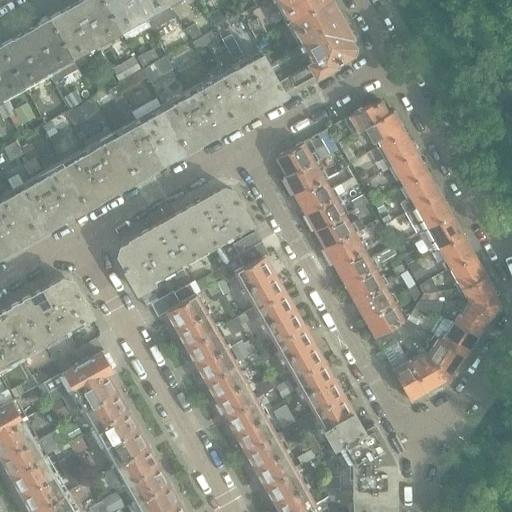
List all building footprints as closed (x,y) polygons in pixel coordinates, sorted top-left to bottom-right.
[(71,58),(120,31),(102,0),(80,0),(49,18),(71,58)] [(168,3),(166,0),(102,0),(120,31),(144,17),(151,30),(175,16),(168,3)] [(277,0),(288,20),(323,0),(277,0)] [(345,26),(341,19),(329,0),(323,0),(288,20),(310,59),(308,61),(309,64),(314,75),(333,64),(332,62),(351,52),(352,46),(348,37),(350,36),(344,26),(345,26)] [(224,21),(218,10),(207,17),(213,27),(224,21)] [(257,17),(246,24),(254,38),(265,32),(257,17)] [(0,45),(23,86),(71,58),(49,18),(0,45)] [(239,58),(226,34),(228,33),(223,24),(214,28),(219,36),(228,52),(233,61),(239,58)] [(210,41),(219,36),(214,28),(192,41),(197,50),(211,42),(210,41)] [(165,55),(185,44),(181,37),(161,47),(165,55)] [(0,98),(23,86),(0,45),(0,98)] [(158,59),(152,49),(136,58),(142,68),(158,59)] [(234,120),(314,75),(309,64),(278,82),(261,52),(211,80),(234,120)] [(109,68),(100,54),(92,59),(101,73),(109,68)] [(147,83),(172,69),(165,57),(140,70),(144,78),(147,83)] [(119,81),(140,70),(133,58),(112,70),(119,81)] [(120,92),(144,78),(140,70),(115,84),(120,92)] [(186,147),(234,120),(211,80),(163,108),(186,147)] [(186,147),(163,108),(136,123),(116,87),(109,91),(129,127),(112,136),(135,176),(186,147)] [(74,90),(63,97),(70,109),(82,102),(74,90)] [(91,98),(78,105),(86,120),(99,113),(91,98)] [(363,126),(387,113),(381,101),(378,101),(377,102),(376,101),(372,102),(343,119),(352,135),(364,128),(363,126)] [(2,105),(1,104),(0,104),(0,115),(2,119),(8,116),(2,105)] [(34,117),(27,104),(14,111),(21,125),(34,117)] [(392,110),(387,113),(363,126),(364,128),(371,141),(375,139),(379,145),(404,131),(392,110)] [(51,121),(42,126),(49,137),(57,132),(51,121)] [(416,152),(404,131),(379,145),(385,156),(376,162),(382,171),(391,166),(416,152)] [(85,204),(135,176),(112,136),(63,164),(85,204)] [(355,159),(344,139),(338,143),(349,163),(355,159)] [(311,154),(309,150),(304,140),(278,155),(276,160),(284,174),(283,175),(283,176),(314,159),(316,162),(317,161),(313,153),(311,154)] [(427,172),(416,152),(391,166),(403,186),(427,172)] [(39,169),(33,159),(28,162),(34,172),(39,169)] [(321,171),(319,168),(316,162),(314,159),(283,176),(293,194),(324,177),(326,179),(327,178),(322,170),(321,171)] [(34,172),(28,162),(22,165),(28,175),(34,172)] [(36,232),(85,204),(63,164),(13,192),(36,232)] [(336,188),(333,189),(332,188),(331,188),(326,179),(324,177),(293,194),(303,211),(334,194),(335,197),(344,192),(357,184),(346,167),(339,172),(343,179),(334,184),(336,188)] [(439,193),(427,172),(403,186),(409,197),(399,203),(405,212),(439,193)] [(251,225),(230,189),(222,187),(182,209),(206,251),(251,225)] [(382,198),(378,190),(367,196),(371,204),(382,198)] [(0,251),(36,232),(13,192),(0,199),(0,251)] [(451,213),(439,193),(405,212),(412,226),(415,224),(419,231),(451,213)] [(341,206),(339,203),(335,197),(334,194),(303,211),(312,228),(343,211),(345,214),(347,213),(342,205),(341,206)] [(354,209),(366,202),(362,195),(350,202),(354,209)] [(374,217),(367,203),(355,209),(363,223),(374,217)] [(206,251),(182,209),(138,234),(162,276),(206,251)] [(348,221),(345,214),(343,211),(312,228),(323,247),(353,230),(355,232),(357,231),(352,223),(350,224),(348,221)] [(462,234),(451,213),(419,231),(417,232),(430,253),(438,248),(462,234)] [(391,220),(388,215),(380,220),(383,225),(391,220)] [(386,237),(380,227),(375,230),(373,237),(376,242),(386,237)] [(358,238),(355,232),(353,230),(323,247),(333,265),(363,248),(364,250),(366,248),(362,240),(360,241),(358,238)] [(404,239),(400,233),(396,231),(389,235),(395,245),(404,239)] [(267,253),(261,241),(259,242),(253,232),(231,244),(237,254),(236,255),(242,266),(263,255),(267,253)] [(162,276),(138,234),(129,239),(130,240),(122,245),(118,256),(123,265),(122,266),(136,290),(162,276)] [(474,254),(462,234),(438,248),(450,268),(474,254)] [(382,263),(395,255),(391,247),(377,255),(382,263)] [(370,259),(369,257),(364,250),(363,248),(333,265),(343,282),(373,266),(374,267),(376,266),(372,258),(370,259)] [(417,259),(413,251),(402,257),(407,265),(417,259)] [(485,274),(474,254),(450,268),(461,288),(485,274)] [(253,308),(283,290),(263,255),(242,266),(232,271),(253,308)] [(426,275),(417,261),(407,266),(416,281),(426,275)] [(405,272),(401,265),(394,269),(398,277),(399,276),(405,272)] [(380,277),(378,274),(374,267),(373,266),(343,282),(353,300),(383,283),(384,285),(386,284),(382,276),(380,277)] [(414,285),(406,272),(405,272),(399,276),(407,290),(414,285)] [(199,290),(215,281),(210,273),(195,282),(199,290)] [(498,301),(492,289),(493,289),(485,274),(461,288),(469,301),(467,304),(488,319),(497,304),(498,302),(498,301)] [(439,292),(431,278),(419,286),(423,294),(439,292)] [(91,315),(76,289),(74,290),(71,283),(68,282),(69,282),(62,280),(59,280),(48,286),(48,285),(19,301),(42,343),(91,315)] [(229,292),(223,280),(216,284),(223,295),(229,292)] [(223,295),(216,284),(216,283),(205,289),(213,303),(224,297),(223,295)] [(389,293),(384,285),(383,283),(353,300),(363,319),(394,302),(396,301),(392,293),(390,295),(389,293)] [(179,302),(194,293),(189,284),(174,293),(173,291),(150,303),(157,315),(166,310),(179,302)] [(419,294),(414,285),(407,290),(406,291),(414,302),(419,294)] [(272,342),(302,325),(283,290),(253,308),(272,342)] [(146,306),(157,299),(155,296),(151,294),(147,292),(140,296),(146,306)] [(435,302),(439,292),(423,294),(418,302),(432,302),(435,302)] [(186,345),(216,328),(195,293),(194,293),(179,302),(166,310),(186,345)] [(0,366),(42,343),(19,301),(0,311),(0,366)] [(401,321),(405,315),(402,311),(400,312),(398,309),(394,302),(363,319),(373,336),(401,321)] [(426,314),(432,302),(418,302),(413,309),(419,312),(426,314)] [(475,337),(488,319),(467,304),(460,314),(458,313),(452,321),(475,337)] [(412,323),(419,312),(413,309),(406,320),(412,323)] [(248,321),(244,313),(236,318),(240,325),(248,321)] [(411,334),(417,326),(412,323),(406,320),(403,326),(411,334)] [(463,356),(475,337),(452,321),(444,333),(438,328),(433,336),(463,356)] [(323,360),(314,346),(302,325),(272,342),(292,377),(323,360)] [(408,336),(411,334),(403,326),(391,332),(397,342),(408,336)] [(205,380),(236,363),(216,328),(186,345),(205,380)] [(397,342),(391,332),(375,340),(382,351),(397,342)] [(84,343),(80,335),(73,339),(77,347),(84,343)] [(449,377),(463,356),(433,336),(424,350),(448,377),(449,377)] [(80,361),(101,349),(95,339),(78,349),(74,351),(75,352),(80,361)] [(256,352),(249,340),(243,343),(241,339),(230,346),(238,361),(256,352)] [(272,355),(267,345),(257,351),(262,361),(272,355)] [(448,377),(424,350),(421,347),(415,350),(417,354),(406,360),(424,391),(448,377)] [(71,392),(105,373),(112,369),(101,349),(80,361),(79,361),(60,372),(60,373),(37,387),(47,405),(57,399),(67,393),(67,395),(71,392)] [(60,372),(79,361),(80,361),(75,352),(55,364),(60,372)] [(312,412),(342,395),(323,360),(292,377),(312,412)] [(424,391),(406,360),(391,368),(409,400),(424,391)] [(255,398),(236,363),(205,380),(225,415),(255,398)] [(38,384),(56,373),(50,364),(32,375),(38,384)] [(125,410),(105,373),(71,392),(92,429),(125,410)] [(274,387),(268,378),(254,387),(260,396),(274,387)] [(293,391),(287,380),(275,387),(281,398),(293,391)] [(24,393),(19,386),(11,391),(15,398),(24,393)] [(341,441),(361,429),(342,395),(312,412),(332,447),(341,441)] [(26,418),(15,398),(0,406),(0,431),(24,419),(26,418)] [(275,433),(255,398),(225,415),(245,450),(275,433)] [(67,415),(59,400),(49,405),(57,420),(67,415)] [(146,447),(125,410),(92,429),(83,435),(91,449),(100,443),(113,466),(146,447)] [(315,432),(306,415),(295,421),(304,438),(315,432)] [(44,455),(68,442),(69,442),(60,427),(36,441),(24,419),(0,431),(0,455),(10,474),(44,455)] [(69,439),(81,432),(75,423),(64,430),(69,439)] [(393,489),(392,464),(391,463),(390,456),(372,423),(361,429),(341,441),(347,452),(337,458),(342,467),(351,461),(352,490),(393,489)] [(295,468),(275,433),(245,450),(264,485),(295,468)] [(86,448),(80,437),(69,442),(75,454),(86,448)] [(167,483),(146,447),(113,466),(133,502),(167,483)] [(298,466),(314,457),(310,450),(295,459),(298,466)] [(85,478),(71,453),(57,461),(70,486),(85,478)] [(65,492),(44,455),(10,474),(31,511),(65,492)] [(335,470),(328,458),(319,464),(326,474),(334,470),(335,470)] [(298,511),(315,503),(295,468),(264,485),(279,511),(298,511)] [(333,476),(325,477),(325,479),(327,491),(335,490),(333,476)] [(327,491),(325,479),(316,481),(318,492),(327,491)] [(183,511),(167,483),(133,502),(138,511),(183,511)] [(392,511),(393,489),(352,490),(352,511),(392,511)] [(336,511),(336,490),(327,491),(327,511),(336,511)] [(76,511),(65,492),(31,511),(76,511)] [(116,511),(120,510),(112,496),(103,501),(108,511),(116,511)] [(106,511),(101,502),(88,509),(89,511),(106,511)] [(310,511),(317,507),(315,503),(298,511),(310,511)] [(326,511),(326,503),(317,503),(317,511),(326,511)]
